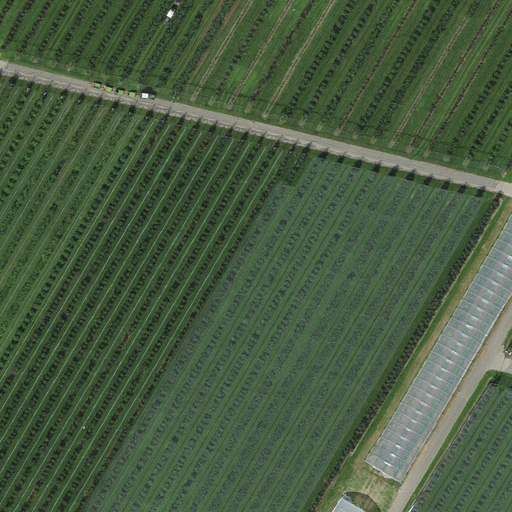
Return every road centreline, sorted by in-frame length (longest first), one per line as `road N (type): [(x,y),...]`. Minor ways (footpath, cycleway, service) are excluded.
road 1 (track): [(0,66),(511,190)]
road 2 (track): [(398,511),(511,321)]
